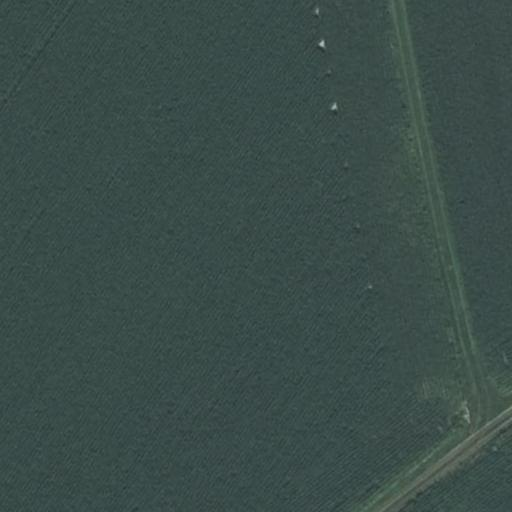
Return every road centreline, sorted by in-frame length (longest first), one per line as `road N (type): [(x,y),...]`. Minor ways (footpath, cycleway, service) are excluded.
road 1 (track): [(479,431),(392,0)]
road 2 (track): [(511,411),(383,511)]
